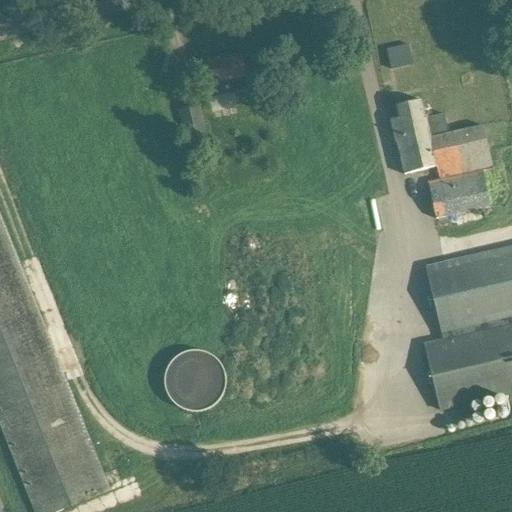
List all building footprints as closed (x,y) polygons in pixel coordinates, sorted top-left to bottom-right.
[(409,43),(387,49),(391,68),(414,63),(409,43)] [(202,63),(206,82),(210,99),(250,89),(242,54),(202,63)] [(427,183),(435,220),(489,208),(482,174),(492,172),(483,129),(448,136),(444,116),(429,119),(428,116),(426,116),(422,101),(395,107),(398,120),(392,121),(403,175),(436,168),(439,180),(427,183)] [(182,111),(186,130),(189,145),(206,141),(203,127),(199,107),(182,111)] [(58,511),(103,494),(0,236),(0,418),(37,511),(58,511)] [(511,248),(426,269),(443,342),(425,346),(441,412),(511,394),(511,248)] [(165,380),(165,382),(165,385),(165,388),(166,390),(167,393),(168,395),(169,398),(170,400),(172,402),(174,404),(176,406),(178,408),(180,409),(183,410),(185,411),(188,412),(190,413),(193,413),(196,413),(199,413),(201,413),(204,412),(206,411),(209,410),(211,409),(214,408),(216,406),(218,404),(220,402),(221,400),(223,398),(224,395),(225,393),(226,390),(226,388),(227,385),(227,382),(227,380),(226,377),(226,374),(225,372),(224,369),(223,367),(221,365),(219,362),(218,360),(216,359),(214,357),(211,356),(209,354),(206,353),(204,352),(201,352),(198,352),(196,351),(193,352),(190,352),(188,352),(185,353),(183,354),(180,356),(178,357),(176,359),(174,360),(172,362),(170,365),(169,367),(168,369),(167,372),(166,374),(165,377),(165,380)]
